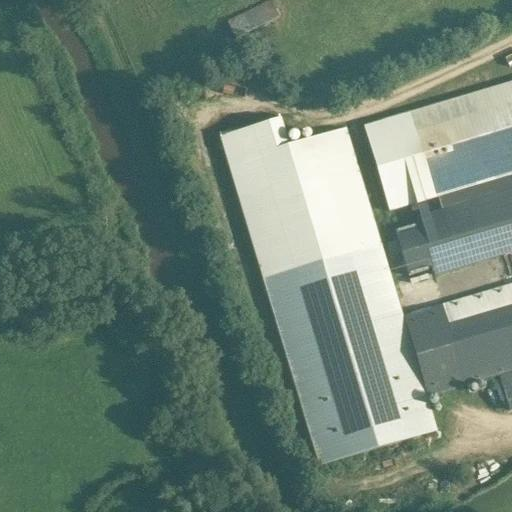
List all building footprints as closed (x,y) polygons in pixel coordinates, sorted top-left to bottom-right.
[(235,40),(279,18),(270,1),(226,23),(235,40)] [(434,199),(511,175),(511,82),(408,114),(409,116),(365,129),(390,212),(434,199)] [(261,277),(379,242),(345,131),(288,148),(279,117),(219,135),(261,277)] [(511,190),(393,227),(405,266),(428,259),(434,277),(511,252),(511,190)] [(318,468),(436,432),(426,399),(467,387),(443,306),(402,319),(379,242),(261,277),(318,468)] [(499,377),(511,373),(511,285),(443,306),(467,387),(499,377)]
